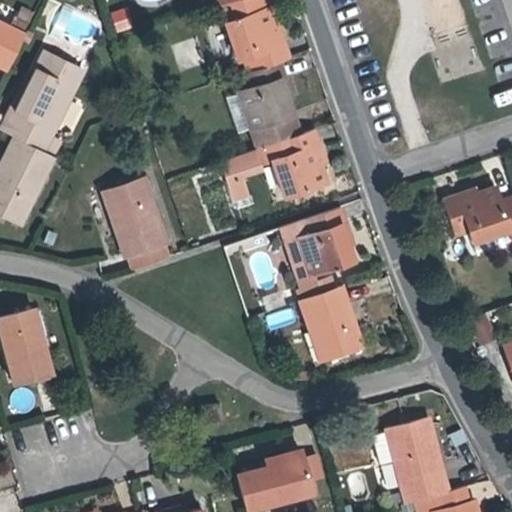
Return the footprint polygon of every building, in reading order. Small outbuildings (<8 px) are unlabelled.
[(272,24),(263,0),(222,0),(219,1),(238,57),(249,53),(254,68),(279,60),(288,57),(276,23),(272,24)] [(124,5),(107,12),(116,33),(133,26),(124,5)] [(15,15),(9,27),(23,34),(29,22),(15,15)] [(0,65),(6,68),(23,34),(9,27),(0,23),(0,65)] [(43,50),(29,78),(4,130),(13,135),(52,153),(59,140),(49,135),(82,69),(43,50)] [(238,90),(251,128),(291,114),(285,96),(290,94),(279,60),(254,68),(245,71),(251,86),(238,90)] [(0,128),(4,130),(29,78),(23,74),(0,121),(0,128)] [(298,133),(291,114),(251,128),(257,146),(298,133)] [(257,146),(256,147),(261,162),(271,158),(284,195),(324,181),(319,163),(323,162),(312,128),(298,133),(257,146)] [(54,154),(52,153),(13,135),(0,162),(0,213),(19,223),(54,154)] [(234,170),(261,162),(256,147),(216,160),(232,201),(246,196),(234,170)] [(166,242),(143,176),(101,190),(123,256),(126,255),(130,268),(168,256),(164,243),(166,242)] [(471,240),(509,227),(500,200),(495,186),(477,193),(476,188),(442,200),(453,232),(467,228),(471,240)] [(511,196),(500,200),(509,227),(511,235),(511,196)] [(339,206),(305,217),(310,232),(298,236),(310,273),(351,260),(345,242),(350,240),(339,206)] [(297,278),(310,273),(298,236),(310,232),(305,217),(280,226),(297,278)] [(298,299),(322,290),(319,282),(295,291),(298,299)] [(340,284),(322,290),(298,299),(319,359),(360,345),(340,284)] [(0,336),(12,382),(51,372),(32,307),(0,316),(0,336)] [(483,313),(465,320),(475,345),(493,338),(483,313)] [(511,341),(503,345),(511,370),(511,341)] [(200,421),(220,418),(218,403),(198,406),(200,421)] [(403,500),(412,497),(445,489),(426,417),(384,428),(403,500)] [(382,432),(371,433),(376,463),(387,461),(382,432)] [(264,458),(265,465),(300,456),(298,449),(264,458)] [(310,492),(300,456),(265,465),(234,473),(244,509),(310,492)] [(431,511),(432,511),(431,511),(477,511),(474,499),(467,500),(462,484),(445,489),(412,497),(416,511),(431,511)]
